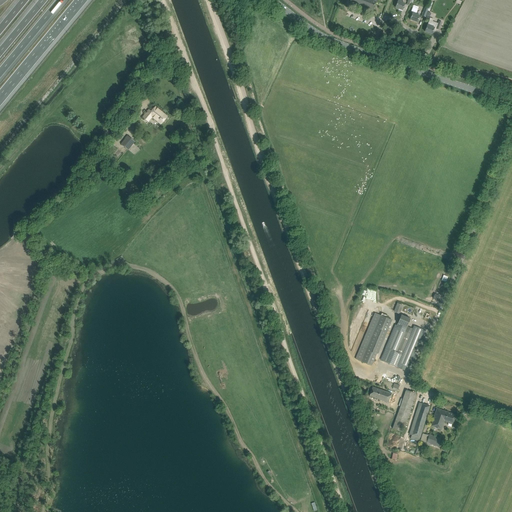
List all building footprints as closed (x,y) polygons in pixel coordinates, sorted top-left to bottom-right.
[(371,0),(368,10),(372,11),(375,2),(377,3),(378,0),(371,0)] [(398,1),(395,8),(403,10),(405,4),(401,3),(402,0),(398,0),(398,1)] [(415,6),(413,13),(412,13),(410,20),(417,22),(420,16),(416,15),(419,7),(415,6)] [(436,29),(439,30),(442,23),(439,21),(438,23),(433,21),(434,19),(430,18),(427,25),(425,32),(432,34),(433,30),(435,31),(436,29)] [(142,117),(143,117),(148,122),(152,118),(160,125),(167,117),(156,106),(151,112),(149,109),(142,117)] [(135,142),(133,140),(127,135),(120,143),(128,150),(135,142)] [(392,320),(375,313),(356,359),(372,366),(377,354),(392,320)] [(410,319),(401,315),(396,327),(395,326),(393,330),(395,330),(382,361),(397,367),(411,334),(405,332),(410,319)] [(414,326),(411,334),(397,367),(404,370),(406,367),(408,367),(410,361),(413,363),(416,356),(413,355),(420,337),(423,338),(426,331),(414,326)] [(372,387),(369,396),(388,402),(391,393),(372,387)] [(416,393),(406,389),(392,429),(402,432),(416,393)] [(430,406),(420,403),(410,435),(420,438),(430,406)] [(390,427),(396,412),(377,405),(372,420),(390,427)] [(453,424),(456,415),(437,409),(431,426),(442,430),(445,421),(453,424)] [(438,446),(441,439),(429,435),(427,442),(438,446)]
